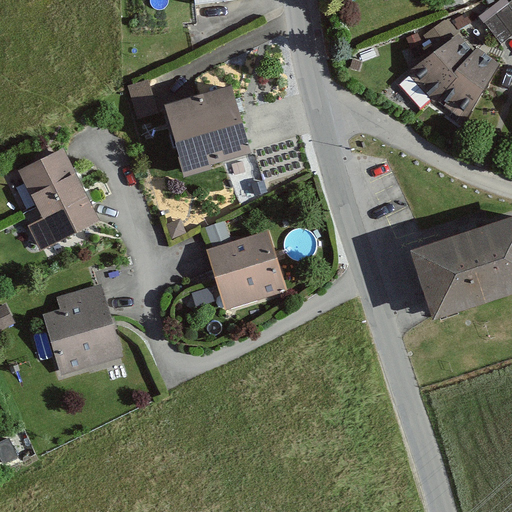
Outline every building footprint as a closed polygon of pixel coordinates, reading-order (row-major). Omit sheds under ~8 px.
[(511,36),(511,2),(481,25),(497,47),(511,36)] [(416,36),(427,55),(461,34),(450,15),(416,36)] [(461,120),(496,68),(474,51),(471,55),(454,39),(391,84),(414,116),(435,102),(461,120)] [(126,91),(135,122),(154,116),(145,86),(126,91)] [(224,92),(163,110),(181,171),(242,154),(224,92)] [(96,223),(59,150),(14,172),(38,220),(22,227),(35,253),(96,223)] [(511,291),(511,216),(405,250),(427,319),(511,291)] [(203,250),(221,310),(280,292),(262,233),(203,250)] [(118,357),(96,286),(53,299),(57,311),(39,316),(56,376),(118,357)] [(0,309),(0,332),(12,327),(2,308),(0,309)] [(15,456),(5,439),(0,441),(0,463),(0,464),(15,456)]
